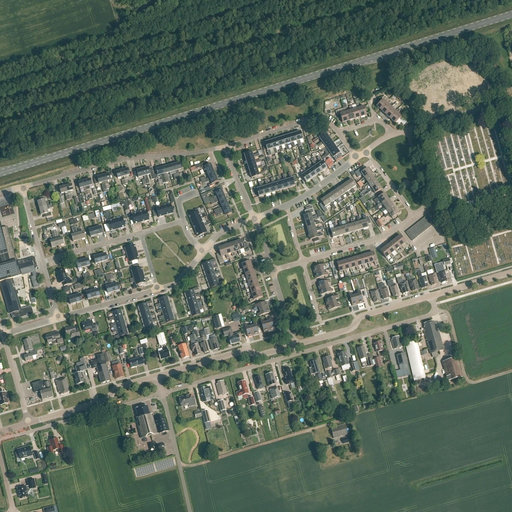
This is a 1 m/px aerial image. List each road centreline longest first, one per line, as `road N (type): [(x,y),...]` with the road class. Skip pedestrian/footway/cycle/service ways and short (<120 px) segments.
road 1 (primary): [(0,172),(511,14)]
road 2 (track): [(0,147),(477,0)]
road 3 (residential): [(430,295),(434,310),(424,316),(161,394)]
road 4 (residential): [(22,188),(118,160),(226,146)]
road 5 (track): [(178,462),(193,465),(345,420)]
road 6 (residential): [(161,394),(17,435)]
road 7 (tertiary): [(294,345),(430,295)]
road 8 (tertiary): [(155,375),(294,345)]
road 9 (tertiary): [(28,423),(99,403),(118,386),(155,375)]
road 10 (track): [(434,310),(448,315),(466,380),(511,371)]
road 11 (residential): [(226,146),(317,118),(339,134)]
road 12 (residential): [(303,262),(385,236),(413,215)]
road 13 (unclassified): [(189,511),(161,394)]
